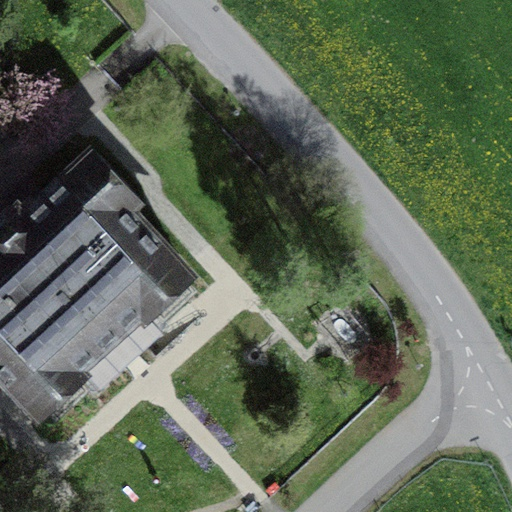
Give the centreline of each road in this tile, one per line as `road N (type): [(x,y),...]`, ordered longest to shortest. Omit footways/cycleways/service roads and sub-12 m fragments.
road 1 (unclassified): [(178,0),(356,188),(485,375)]
road 2 (unclassified): [(485,375),(342,511)]
